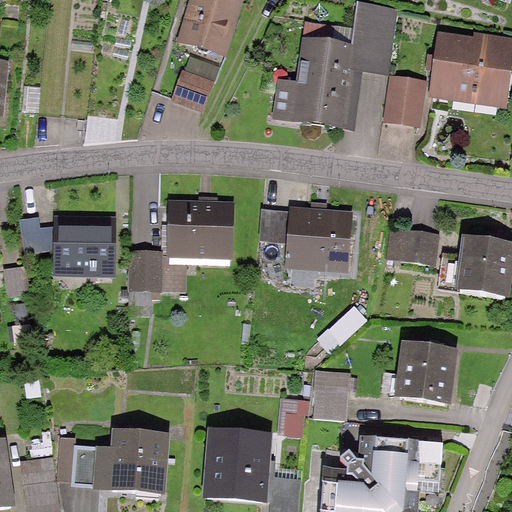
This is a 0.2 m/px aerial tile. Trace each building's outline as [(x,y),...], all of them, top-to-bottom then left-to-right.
[(191,0),(179,36),(229,52),(246,0),(191,0)] [(353,52),(359,53),(356,73),(387,79),(398,14),(360,8),(353,52)] [(511,68),(511,48),(440,38),(431,99),(507,112),(511,68)] [(353,52),(305,45),(302,67),(282,64),(274,118),(349,128),(356,73),(359,53),(353,52)] [(217,73),(184,59),(168,97),(201,111),(217,73)] [(422,85),(392,82),(387,120),(417,123),(422,85)] [(235,195),(171,190),(166,242),(166,251),(186,252),(230,256),(235,195)] [(355,209),(292,200),(292,205),(286,246),(284,262),(347,271),(355,209)] [(286,246),(292,205),(264,201),(258,241),(286,246)] [(39,207),(18,209),(21,238),(43,235),(42,221),(39,207)] [(59,220),(60,244),(62,276),(121,272),(117,217),(59,220)] [(511,282),(511,227),(471,219),(465,247),(456,290),(509,300),(511,282)] [(42,221),(43,235),(44,245),(60,244),(59,220),(42,221)] [(436,231),(394,223),(388,257),(430,265),(436,231)] [(166,251),(166,242),(133,240),(130,288),(151,289),(184,291),(186,252),(166,251)] [(456,290),(465,247),(445,243),(436,286),(456,290)] [(25,260),(2,262),(5,295),(28,293),(25,260)] [(151,289),(130,288),(129,315),(150,316),(151,289)] [(455,354),(408,349),(401,404),(449,409),(455,354)] [(349,376),(317,375),(315,403),(315,416),(314,421),(346,422),(349,376)] [(315,403),(283,400),(280,437),(302,439),(304,416),(315,416),(315,403)] [(79,433),(63,432),(60,480),(112,484),(111,489),(163,493),(168,421),(117,417),(115,440),(79,437),(79,433)] [(6,428),(0,428),(0,507),(14,506),(6,428)] [(273,436),(211,431),(205,500),(267,505),(270,473),(273,436)] [(323,472),(321,511),(415,511),(416,499),(442,500),(444,449),(422,448),(422,443),(361,440),(360,463),(350,452),(338,463),(348,473),(323,472)] [(54,453),(20,456),(25,511),(46,511),(59,511),(54,453)] [(270,473),(267,505),(266,511),(299,511),(302,476),(270,473)]
